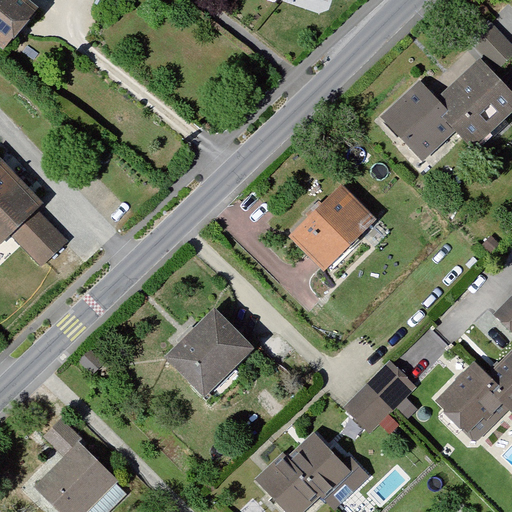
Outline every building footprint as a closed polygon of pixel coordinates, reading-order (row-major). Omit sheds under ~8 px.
[(48,19),(22,0),(0,0),(0,59),(4,54),(15,62),(48,19)] [(499,71),(511,57),(511,49),(507,45),(490,62),(499,71)] [(511,101),(476,64),(463,76),(466,78),(436,107),(459,132),(467,141),(481,128),(490,137),(506,121),(498,113),(511,101)] [(459,132),(436,107),(418,88),(378,126),(419,169),(459,132)] [(0,198),(16,182),(0,167),(0,198)] [(37,258),(60,234),(34,211),(40,204),(16,182),(0,198),(0,242),(10,233),(37,258)] [(344,185),(296,232),(330,267),(378,221),(344,185)] [(48,268),(71,244),(60,234),(37,258),(48,268)] [(511,324),(511,301),(501,313),(511,324)] [(259,342),(219,303),(169,354),(209,393),(259,342)] [(511,357),(493,376),(511,395),(511,357)] [(421,386),(395,361),(370,387),(396,412),(421,386)] [(511,407),(511,395),(493,376),(481,365),(443,403),(474,433),(491,415),(498,422),(511,407)] [(396,412),(370,387),(360,397),(386,422),(396,412)] [(386,422),(360,397),(348,409),(374,434),(386,422)] [(83,437),(65,419),(46,437),(65,457),(37,486),(62,511),(114,511),(133,494),(80,441),(83,437)] [(349,465),(319,433),(291,459),(325,496),(340,511),(377,477),(357,457),(349,465)] [(307,511),(325,496),(291,459),(285,452),(258,478),(290,511),(307,511)]
